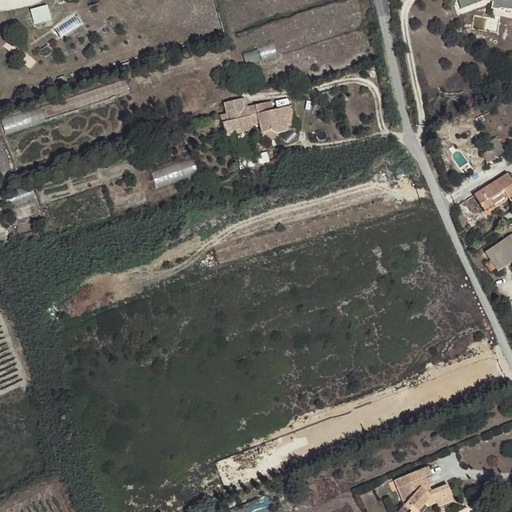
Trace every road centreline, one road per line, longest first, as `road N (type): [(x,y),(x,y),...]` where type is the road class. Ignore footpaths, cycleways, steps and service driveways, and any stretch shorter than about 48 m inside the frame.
road 1 (unclassified): [(379,0),(411,137),(511,365)]
road 2 (track): [(96,295),(177,268),(248,219),(367,184),(399,194),(435,191)]
road 3 (track): [(511,367),(473,374),(243,466)]
